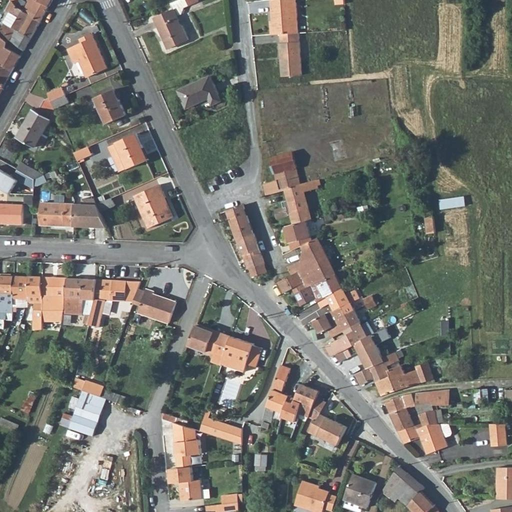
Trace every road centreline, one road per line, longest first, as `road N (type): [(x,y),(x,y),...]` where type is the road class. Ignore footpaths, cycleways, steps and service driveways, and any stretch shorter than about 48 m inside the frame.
road 1 (residential): [(270,310),(454,511)]
road 2 (residential): [(209,260),(152,431),(165,511)]
road 3 (residential): [(106,0),(197,208)]
road 4 (residential): [(209,260),(0,247)]
road 5 (residential): [(237,0),(257,164),(250,175)]
road 6 (unclassified): [(0,125),(68,0)]
road 7 (residential): [(270,310),(275,280),(250,175)]
